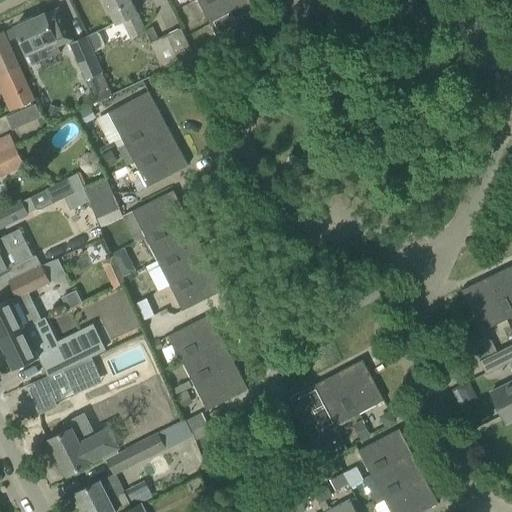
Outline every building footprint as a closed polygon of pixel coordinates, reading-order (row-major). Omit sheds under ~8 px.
[(121,20),(129,39),(145,32),(131,0),(104,0),(108,8),(115,23),(121,20)] [(197,0),(210,24),(251,2),(249,0),(197,0)] [(251,2),(210,24),(223,49),(264,27),(251,2)] [(60,52),(58,47),(72,41),(69,34),(60,14),(57,8),(44,13),(32,19),(31,17),(17,23),(18,25),(15,27),(23,45),(32,65),(60,52)] [(181,28),(150,42),(163,71),(194,57),(181,28)] [(19,68),(2,31),(0,32),(0,76),(19,68)] [(69,42),(95,102),(112,95),(86,35),(69,42)] [(205,42),(193,49),(197,58),(209,52),(205,42)] [(213,55),(201,61),(205,69),(217,63),(213,55)] [(11,97),(15,107),(14,108),(15,109),(34,100),(29,89),(11,97)] [(108,113),(121,137),(162,115),(148,91),(108,113)] [(6,117),(12,130),(40,116),(34,104),(6,117)] [(51,104),(48,113),(58,116),(61,108),(51,104)] [(90,105),(77,112),(83,123),(96,116),(90,105)] [(121,137),(134,162),(175,140),(162,115),(121,137)] [(0,138),(0,150),(14,144),(9,134),(0,138)] [(175,140),(134,162),(147,187),(188,165),(175,140)] [(14,144),(0,150),(0,174),(23,164),(14,144)] [(110,152),(101,157),(107,167),(116,163),(110,152)] [(74,192),(65,197),(71,209),(89,201),(84,189),(77,174),(68,178),(74,192)] [(65,197),(74,192),(68,178),(0,210),(0,225),(36,208),(41,208),(65,197)] [(118,208),(105,179),(84,189),(89,201),(97,218),(118,208)] [(145,236),(186,215),(173,190),(132,211),(145,236)] [(145,236),(157,260),(198,240),(186,215),(145,236)] [(0,273),(5,271),(9,269),(8,268),(33,256),(25,241),(12,248),(6,235),(0,237),(0,273)] [(157,260),(170,285),(211,265),(198,240),(157,260)] [(5,271),(10,279),(42,265),(37,256),(9,269),(5,271)] [(124,283),(112,257),(101,262),(113,288),(124,283)] [(44,317),(35,300),(33,301),(29,293),(54,281),(53,280),(64,275),(57,260),(43,267),(42,265),(10,279),(10,280),(9,280),(17,296),(11,299),(10,298),(3,301),(0,302),(0,338),(44,318),(44,317)] [(211,265),(170,285),(182,310),(223,290),(211,265)] [(511,267),(511,266),(486,278),(506,319),(511,316),(511,267)] [(506,319),(486,278),(461,290),(481,332),(506,319)] [(75,290),(61,296),(68,308),(81,302),(75,290)] [(146,299),(134,304),(138,312),(150,307),(146,299)] [(168,336),(181,361),(222,339),(210,314),(168,336)] [(54,347),(49,336),(55,333),(47,316),(44,317),(44,318),(0,338),(0,341),(13,369),(39,357),(38,355),(54,347)] [(47,376),(63,369),(86,359),(76,339),(60,346),(66,360),(44,369),(47,376)] [(181,361),(194,385),(235,364),(222,339),(181,361)] [(492,339),(483,344),(488,354),(497,350),(492,339)] [(159,341),(152,344),(155,351),(162,347),(159,341)] [(488,354),(487,355),(488,357),(479,361),(486,374),(511,360),(511,342),(511,343),(497,350),(488,354)] [(93,377),(86,359),(63,369),(70,383),(71,387),(93,377)] [(362,359),(337,372),(359,413),(384,400),(362,359)] [(235,364),(194,385),(207,410),(248,389),(235,364)] [(70,383),(63,369),(47,376),(46,376),(52,391),(70,383)] [(337,372),(313,385),(334,426),(359,413),(337,372)] [(511,381),(491,392),(500,412),(508,409),(511,417),(511,381)] [(468,382),(459,387),(466,403),(476,398),(468,382)] [(334,426),(313,385),(288,399),(310,439),(334,426)] [(186,391),(176,396),(181,406),(191,401),(186,391)] [(383,414),(381,419),(384,425),(394,420),(389,411),(383,414)] [(186,420),(192,433),(207,425),(201,412),(186,420)] [(116,448),(120,447),(109,426),(94,434),(91,429),(90,430),(86,422),(87,422),(84,414),(78,417),(79,418),(71,422),(71,420),(65,423),(68,429),(49,439),(67,474),(90,463),(89,462),(102,456),(104,459),(118,452),(116,448)] [(362,420),(353,425),(360,438),(369,433),(362,420)] [(358,450),(371,475),(412,453),(399,429),(358,450)] [(107,459),(114,473),(153,452),(165,446),(158,433),(107,459)] [(371,475),(384,500),(425,478),(412,453),(371,475)] [(356,466),(343,473),(344,475),(350,486),(363,479),(356,466)] [(115,511),(131,504),(114,473),(75,492),(85,511),(115,511)] [(425,478),(384,500),(390,511),(420,511),(438,503),(425,478)] [(326,485),(314,491),(320,501),(331,495),(326,485)] [(300,499),(288,505),(292,511),(301,511),(306,510),(300,499)] [(356,511),(350,499),(324,511),(356,511)]
